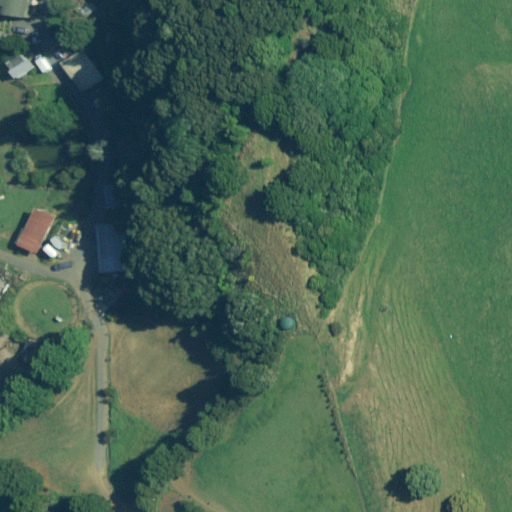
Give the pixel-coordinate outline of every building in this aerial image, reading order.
[(0,0),(0,10),(35,16),(37,0),(0,0)] [(35,65),(25,50),(8,63),(17,77),(35,65)] [(99,77),(82,50),(61,63),(77,90),(99,77)] [(116,183),(98,183),(98,206),(116,206),(116,183)] [(55,217),(37,208),(20,243),(38,252),(55,217)] [(96,225),(92,225),(93,271),(121,270),(120,224),(96,225)]
